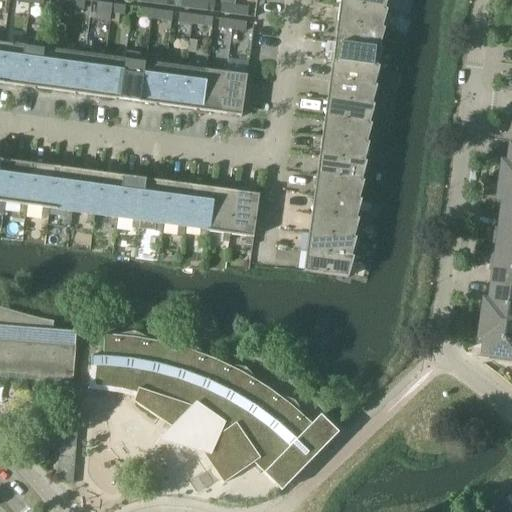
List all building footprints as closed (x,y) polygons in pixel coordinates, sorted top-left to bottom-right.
[(57,0),(57,6),(70,8),(71,0),(57,0)] [(85,1),(77,0),(71,0),(70,8),(84,10),(85,1)] [(181,0),(180,8),(194,10),(195,1),(188,0),(181,0)] [(340,0),(340,5),(348,6),(384,11),(384,10),(387,0),(340,0)] [(208,3),(195,1),(194,10),(207,11),(208,3)] [(31,13),(41,15),(42,4),(32,3),(31,13)] [(97,12),(96,20),(110,21),(111,13),(112,5),(99,3),(97,12)] [(220,13),(234,15),(235,6),(222,4),(220,13)] [(338,18),(337,24),(345,25),(381,30),(382,29),(387,11),(384,10),(384,11),(348,6),(340,5),(339,4),(339,6),(340,6),(338,18)] [(125,6),(112,5),(111,13),(124,15),(125,6)] [(248,8),(235,6),(234,15),(247,17),(248,8)] [(138,17),(151,19),(152,10),(139,8),(138,17)] [(152,10),(151,19),(165,21),(171,22),(173,13),(166,12),(152,10)] [(178,23),(192,24),(193,16),(179,14),(178,23)] [(206,17),(193,16),(192,24),(205,26),(206,17)] [(218,28),(232,30),(233,21),(220,19),(218,28)] [(246,23),(233,21),(232,30),(245,32),(246,23)] [(335,37),(335,43),(343,44),(379,49),(379,48),(384,30),(382,29),(381,30),(345,25),(337,24),(336,23),(336,25),(337,25),(335,37)] [(189,40),(188,52),(195,53),(197,41),(189,40)] [(333,56),(332,62),(340,63),(376,68),(377,67),(382,49),(379,48),(379,49),(343,44),(335,43),(334,42),(334,44),(333,56)] [(24,47),(3,44),(0,69),(0,83),(18,86),(24,47)] [(44,50),(24,47),(18,86),(34,89),(34,90),(35,90),(35,89),(38,89),(44,50)] [(38,89),(59,92),(64,52),(44,50),(38,89)] [(125,61),(119,100),(140,103),(145,63),(146,54),(126,51),(125,61)] [(84,55),(64,52),(59,92),(74,94),(74,95),(75,95),(76,94),(79,95),(84,55)] [(105,58),(84,55),(79,95),(99,97),(105,58)] [(125,61),(105,58),(99,97),(115,99),(115,101),(116,101),(116,100),(119,100),(125,61)] [(330,75),(329,81),(338,82),(337,82),(374,87),(374,86),(379,68),(377,67),(376,68),(340,63),(332,62),(331,61),(331,63),(332,63),(330,75)] [(165,66),(145,63),(140,103),(155,105),(155,106),(156,106),(157,105),(160,106),(165,66)] [(185,69),(165,66),(160,106),(180,108),(185,69)] [(206,71),(205,71),(185,69),(180,108),(196,110),(195,112),(197,112),(197,111),(200,111),(206,71)] [(205,70),(205,71),(206,71),(200,111),(220,114),(226,73),(205,70)] [(226,73),(220,114),(240,116),(240,118),(241,118),(247,76),(226,73)] [(328,94),(327,100),(335,101),(371,106),(371,105),(377,87),(374,86),(374,87),(337,82),(338,82),(329,81),(328,82),(329,82),(328,94)] [(325,113),(324,119),(332,120),(368,125),(369,124),(374,106),(371,105),(371,106),(335,101),(327,100),(326,100),(326,101),(327,101),(325,113)] [(323,132),(322,138),(330,139),(366,144),(366,143),(371,125),(369,124),(368,125),(332,120),(324,119),(323,120),(324,120),(323,132)] [(320,151),(319,157),(327,158),(363,163),(364,162),(369,144),(366,143),(366,144),(330,139),(322,138),(321,138),(321,139),(322,139),(320,151)] [(503,163),(500,180),(511,181),(511,145),(511,146),(509,163),(503,163)] [(317,170),(317,176),(325,177),(361,182),(361,181),(366,163),(364,162),(363,163),(327,158),(319,157),(318,157),(318,158),(319,158),(317,170)] [(0,210),(3,211),(4,203),(10,162),(11,162),(11,161),(3,160),(2,164),(0,164),(0,210)] [(21,163),(11,162),(10,162),(4,203),(20,205),(19,213),(26,214),(27,206),(33,165),(33,164),(25,163),(25,168),(21,167),(21,163)] [(48,217),(50,209),(55,168),(56,168),(56,167),(48,166),(47,171),(43,170),(44,166),(33,165),(27,206),(43,208),(42,216),(48,217)] [(66,169),(56,168),(55,168),(50,209),(65,211),(64,220),(71,220),(72,212),(78,171),(79,170),(70,169),(70,174),(66,173),(66,169)] [(89,172),(78,171),(72,212),(88,214),(87,223),(94,223),(95,215),(101,174),(101,173),(93,172),(92,177),(88,176),(89,172)] [(112,175),(101,174),(95,215),(111,217),(109,226),(116,227),(117,218),(123,177),(124,177),(124,176),(116,175),(115,180),(111,179),(112,175)] [(315,189),(314,195),(322,196),(322,197),(358,201),(359,200),(364,182),(361,181),(361,182),(325,177),(317,176),(316,176),(316,177),(315,189)] [(134,178),(124,177),(123,177),(117,218),(133,220),(132,229),(139,229),(146,180),(146,179),(138,178),(138,183),(134,182),(134,178)] [(157,182),(146,180),(139,229),(155,231),(155,232),(161,233),(163,224),(168,183),(169,183),(169,182),(161,181),(160,186),(156,185),(157,182)] [(511,217),(511,181),(500,180),(498,198),(504,199),(502,216),(511,217)] [(179,185),(169,183),(168,183),(163,224),(178,227),(177,235),(184,236),(185,227),(191,186),(192,185),(183,184),(183,189),(179,188),(179,185)] [(202,188),(191,186),(185,227),(201,230),(200,238),(207,239),(208,232),(214,189),(214,188),(206,187),(205,192),(201,191),(202,188)] [(214,189),(208,232),(223,234),(222,242),(229,243),(230,235),(236,192),(237,192),(237,191),(229,190),(228,195),(224,194),(225,191),(214,189)] [(245,245),(252,246),(259,194),(251,193),(251,198),(247,198),(247,194),(237,192),(236,192),(230,235),(246,237),(245,245)] [(312,208),(312,214),(320,215),(320,216),(356,220),(356,219),(361,201),(359,200),(358,201),(322,197),(322,196),(314,195),(313,195),(313,196),(314,196),(312,208)] [(310,227),(309,233),(317,234),(317,235),(353,239),(353,238),(359,220),(356,219),(356,220),(320,216),(320,215),(312,214),(311,214),(311,215),(310,227)] [(494,232),(491,249),(511,252),(511,217),(502,216),(499,232),(494,232)] [(307,246),(306,252),(315,253),(314,254),(351,258),(351,257),(356,239),(353,238),(353,239),(317,235),(317,234),(309,233),(308,233),(308,234),(309,234),(307,246)] [(511,252),(491,249),(489,267),(494,268),(492,285),(511,287),(511,252)] [(303,271),(303,272),(348,278),(353,258),(351,257),(351,258),(314,254),(315,253),(306,252),(305,253),(306,253),(305,265),(304,271),(303,271)] [(484,301),(482,318),(511,322),(511,287),(492,285),(490,301),(484,301)] [(5,309),(0,307),(0,373),(72,379),(73,379),(77,332),(52,330),(53,323),(54,322),(44,320),(34,318),(24,315),(14,312),(5,309)] [(511,322),(482,318),(479,336),(485,337),(483,355),(489,356),(489,360),(511,363),(511,361),(511,322)] [(172,432),(165,438),(166,441),(174,443),(202,451),(224,484),(254,463),(263,474),(281,492),(338,434),(321,416),(312,424),(301,415),(302,414),(293,402),(280,396),(279,397),(267,388),(255,381),(256,379),(245,370),(230,365),(230,367),(217,361),(203,357),(203,355),(191,347),(176,345),(176,347),(162,343),(148,340),(148,339),(134,333),(119,335),(119,336),(103,335),(103,336),(104,336),(103,358),(92,357),(92,356),(91,356),(91,387),(92,387),(92,385),(115,388),(137,393),(134,402),(173,429),(171,432),(172,432)]
